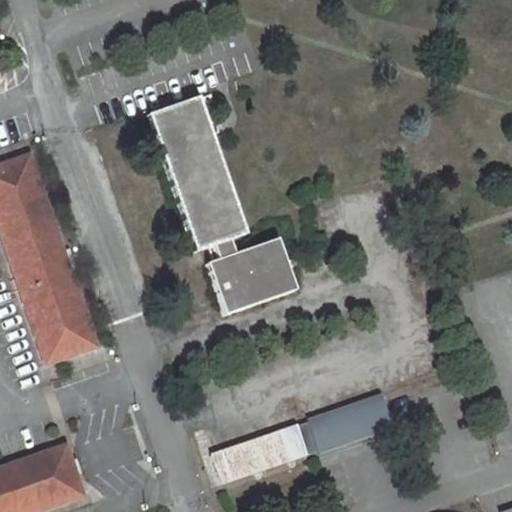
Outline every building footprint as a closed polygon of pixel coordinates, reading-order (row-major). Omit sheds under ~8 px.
[(241,236),(194,101),(140,120),(187,254),(205,248),(210,263),(202,265),(219,315),(290,291),(272,241),(232,255),(227,240),(241,236)] [(90,351),(23,158),(0,165),(0,253),(40,368),(90,351)] [(317,453),(390,429),(380,398),(307,422),(317,453)] [(317,453),(307,422),(294,426),(304,457),(317,453)] [(294,426),(206,454),(216,485),(304,457),(294,426)] [(0,511),(38,511),(77,499),(61,452),(0,473),(0,511)]
